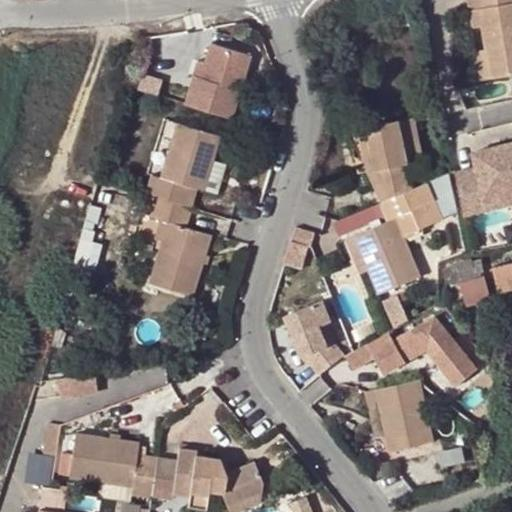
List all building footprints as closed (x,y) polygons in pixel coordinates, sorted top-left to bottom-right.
[(482,27),(486,50),(492,80),(511,76),(511,0),(468,0),(470,9),(473,28),(482,27)] [(255,57),(216,45),(209,66),(205,79),(199,77),(190,105),(236,119),(255,57)] [(127,46),(115,48),(116,55),(128,53),(127,46)] [(475,83),(492,80),(486,50),(469,53),(475,83)] [(199,77),(205,79),(209,66),(203,64),(199,77)] [(136,89),(157,96),(161,81),(140,75),(136,89)] [(397,117),(406,161),(420,158),(412,114),(397,117)] [(381,201),(411,188),(406,161),(397,117),(363,124),(372,168),(366,169),(381,201)] [(175,124),(159,177),(194,189),(199,190),(215,136),(175,124)] [(372,168),(363,124),(357,125),(366,169),(372,168)] [(454,170),(463,213),(485,208),(482,197),(511,190),(511,141),(499,144),(500,151),(472,157),(474,165),(454,170)] [(471,150),(472,157),(500,151),(499,144),(471,150)] [(212,183),(223,185),(227,162),(215,160),(212,183)] [(444,174),(423,183),(428,193),(447,184),(444,174)] [(189,207),(194,189),(159,177),(149,175),(144,193),(154,196),(189,207)] [(393,220),(411,213),(419,229),(440,220),(428,193),(423,183),(411,188),(381,201),(390,221),(393,220)] [(138,212),(149,216),(154,196),(144,193),(138,212)] [(149,216),(160,219),(168,222),(183,227),(189,207),(154,196),(149,216)] [(419,229),(411,213),(393,220),(401,237),(419,229)] [(162,240),(168,222),(160,219),(154,238),(162,240)] [(419,277),(401,237),(393,220),(390,221),(356,236),(356,237),(371,271),(381,294),(419,277)] [(183,227),(168,222),(162,240),(148,282),(187,295),(208,234),(183,227)] [(295,228),(284,265),(302,270),(309,245),(313,233),(295,228)] [(362,275),(371,271),(356,237),(348,240),(362,275)] [(511,287),(511,261),(494,266),(499,290),(511,287)] [(458,280),(466,303),(490,296),(482,272),(458,280)] [(382,301),(394,328),(407,321),(396,295),(382,301)] [(318,325),(325,322),(329,320),(321,299),(284,315),(301,356),(304,355),(319,374),(345,357),(334,342),(327,345),(318,325)] [(437,316),(374,349),(385,371),(428,348),(457,385),(478,371),(437,316)] [(325,322),(318,325),(327,345),(334,342),(325,322)] [(433,440),(420,379),(398,383),(378,387),(387,429),(391,449),(433,440)] [(376,431),(387,429),(378,387),(367,389),(376,431)] [(45,453),(57,455),(62,424),(50,422),(45,453)] [(151,495),(156,457),(138,454),(139,442),(76,432),(70,477),(100,482),(132,486),(131,493),(151,496),(151,495)] [(189,492),(188,496),(208,498),(209,487),(224,488),(223,495),(228,506),(261,493),(263,481),(255,460),(227,472),(213,471),(214,457),(195,454),(196,450),(179,447),(177,460),(156,457),(151,495),(172,497),(172,491),(189,492)] [(214,457),(213,471),(227,472),(221,457),(214,457)] [(132,486),(100,482),(99,491),(105,497),(130,501),(131,493),(132,486)] [(59,489),(42,487),(41,497),(57,499),(59,489)] [(234,511),(259,502),(261,493),(228,506),(230,511),(234,511)] [(207,506),(208,498),(188,496),(187,505),(207,506)]
